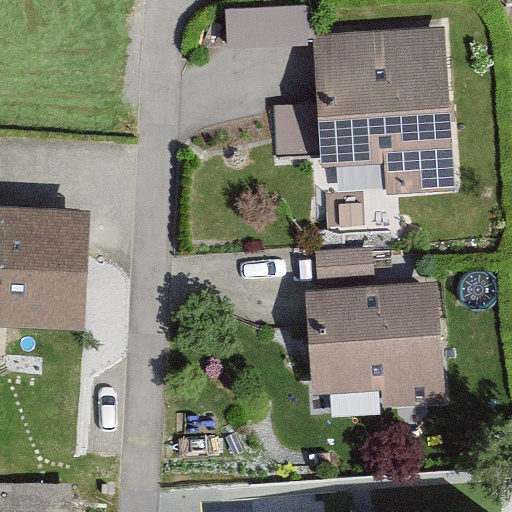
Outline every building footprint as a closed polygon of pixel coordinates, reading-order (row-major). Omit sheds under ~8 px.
[(301,46),(302,12),(222,11),(221,45),(301,46)] [(441,37),(312,41),(315,108),(273,109),(275,162),(315,161),(316,171),(381,169),(382,200),(446,198),(441,37)] [(0,330),(78,334),(83,212),(0,208),(0,330)] [(369,284),(368,257),(312,259),(313,286),(369,284)] [(440,406),(431,288),(301,296),(308,401),(379,396),(380,410),(440,406)] [(79,455),(80,426),(47,425),(46,454),(79,455)]
